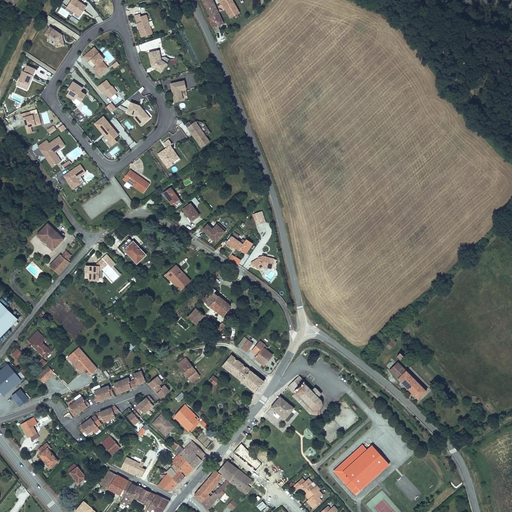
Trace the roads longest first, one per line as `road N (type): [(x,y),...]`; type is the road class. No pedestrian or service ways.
road 1 (residential): [(121,20),(134,65),(165,119),(116,167),(100,162),(50,95),(79,44),(105,26)]
road 2 (tertiary): [(191,0),(265,172),(302,329)]
road 3 (residential): [(299,338),(274,295),(158,218),(129,215),(90,242)]
road 4 (unclassified): [(302,329),(366,367),(436,430),(459,460),(476,511)]
road 5 (residential): [(0,420),(50,403),(72,423),(146,387)]
road 6 (residential): [(0,124),(90,242)]
road 7 (residential): [(90,242),(0,354)]
road 8 (tertiary): [(299,338),(224,447)]
